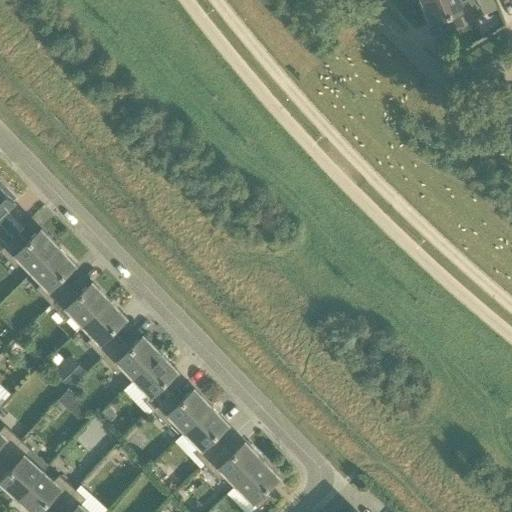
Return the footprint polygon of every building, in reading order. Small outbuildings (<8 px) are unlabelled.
[(461,0),(427,0),(422,2),(431,24),(444,19),(448,31),(481,17),(473,0),(464,0),(462,1),(461,0)] [(0,251),(1,251),(19,233),(25,228),(7,210),(15,202),(8,195),(11,192),(0,181),(0,180),(0,251)] [(33,273),(59,248),(42,230),(28,243),(19,233),(1,251),(16,268),(23,262),(33,273)] [(37,289),(52,305),(71,287),(62,278),(76,265),(59,248),(33,273),(43,283),(37,289)] [(79,296),(71,287),(52,305),(67,321),(74,315),(84,326),(110,301),(93,283),(79,296)] [(113,331),(127,319),(110,301),(84,326),(94,336),(87,342),(103,358),(122,340),(113,331)] [(125,368),(135,379),(161,354),(144,336),(130,349),(122,340),(103,358),(118,374),(125,368)] [(154,411),(173,393),(164,384),(178,372),(161,354),(135,379),(151,395),(144,401),(154,411)] [(78,379),(63,362),(55,370),(71,386),(78,379)] [(175,421),(186,432),(212,407),(195,389),(181,402),(173,393),(154,411),(169,427),(175,421)] [(58,400),(68,410),(78,400),(68,391),(58,400)] [(195,454),(205,464),(224,446),(215,438),(229,425),(212,407),(186,432),(202,449),(195,454)] [(98,459),(117,439),(94,417),(75,436),(98,459)] [(0,431),(0,455),(4,460),(22,441),(5,426),(0,431)] [(19,498),(43,472),(26,456),(32,450),(22,441),(4,460),(13,468),(1,482),(19,498)] [(226,474),(237,485),(263,460),(245,442),(232,455),(224,446),(205,464),(220,480),(226,474)] [(280,478),(263,460),(237,485),(260,509),(271,498),(265,492),(280,478)] [(39,511),(50,501),(59,509),(76,490),(60,475),(54,482),(43,472),(19,498),(33,511),(39,511)] [(86,499),(76,490),(59,509),(61,511),(87,511),(80,506),(86,499)]
